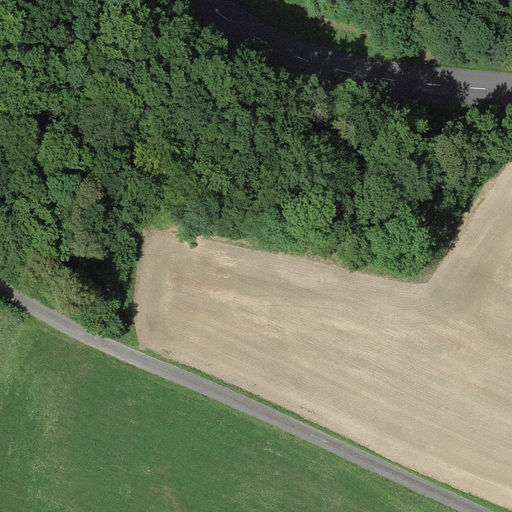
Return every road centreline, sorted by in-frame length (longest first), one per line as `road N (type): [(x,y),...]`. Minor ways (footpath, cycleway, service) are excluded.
road 1 (track): [(477,511),(142,362),(0,287)]
road 2 (tertiary): [(196,0),(283,55),(334,72),(511,92)]
